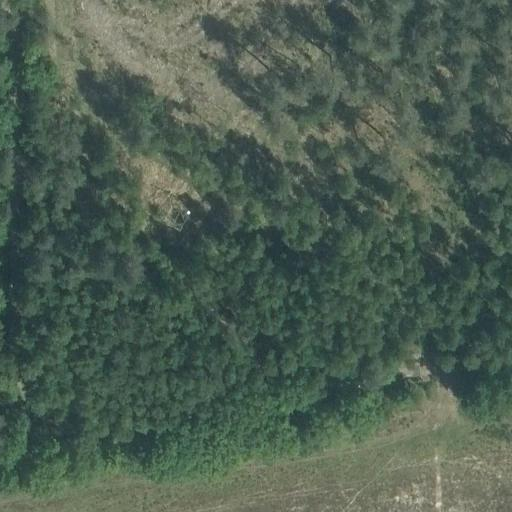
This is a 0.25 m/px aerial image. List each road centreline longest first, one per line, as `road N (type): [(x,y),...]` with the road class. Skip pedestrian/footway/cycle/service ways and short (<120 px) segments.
road 1 (track): [(511,357),(9,445)]
road 2 (track): [(9,445),(5,0)]
